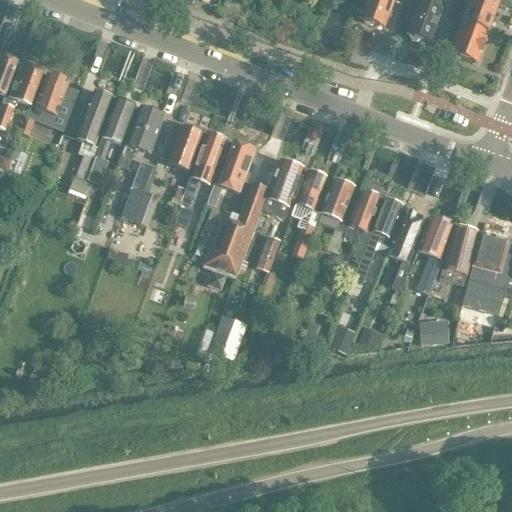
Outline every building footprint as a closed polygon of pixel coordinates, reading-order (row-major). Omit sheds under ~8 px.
[(393,0),(367,0),(361,19),(363,20),(364,24),(371,27),(375,24),(384,28),(393,0)] [(413,0),(419,2),(406,36),(409,36),(410,41),(414,42),(418,40),(429,44),(445,0),(413,0)] [(451,54),(477,64),(500,0),(457,0),(457,3),(468,7),(451,54)] [(0,58),(0,95),(5,97),(17,63),(1,57),(0,58)] [(9,98),(5,97),(0,110),(0,128),(8,131),(18,102),(31,107),(43,73),(21,65),(9,98)] [(70,83),(47,75),(35,109),(32,108),(28,119),(40,123),(41,121),(65,130),(79,94),(68,89),(70,83)] [(98,149),(95,147),(113,99),(94,92),(76,140),(85,144),(81,155),(86,157),(78,178),(86,181),(94,158),(98,149)] [(96,158),(88,181),(99,185),(107,163),(103,161),(110,142),(120,146),(135,106),(116,99),(95,157),(96,158)] [(164,115),(139,106),(118,167),(128,171),(134,154),(137,155),(139,151),(150,155),(164,115)] [(180,127),(167,164),(178,168),(168,196),(181,201),(191,173),(189,172),(203,136),(191,131),(192,128),(185,126),(184,128),(180,127)] [(226,141),(206,134),(191,173),(181,201),(180,204),(189,208),(198,183),(209,187),(226,141)] [(213,185),(205,206),(213,209),(219,194),(220,195),(221,191),(218,190),(219,187),(238,194),(254,153),(249,151),(250,150),(234,144),(218,187),(213,185)] [(0,160),(0,167),(7,170),(10,161),(4,159),(0,160)] [(301,169),(280,161),(261,211),(283,219),(301,169)] [(325,178),(307,171),(290,217),(300,220),(298,227),(303,229),(293,256),(301,259),(313,228),(307,226),(325,178)] [(70,190),(88,197),(91,187),(73,180),(70,190)] [(336,254),(341,239),(343,234),(344,234),(348,224),(341,221),(354,188),(332,180),(316,223),(335,230),(327,250),(336,254)] [(225,274),(236,278),(267,191),(249,185),(237,219),(223,213),(204,266),(212,269),(206,285),(219,290),(225,274)] [(122,219),(134,224),(146,194),(133,189),(122,219)] [(361,191),(348,224),(344,234),(343,234),(341,239),(354,244),(350,255),(360,259),(370,234),(366,233),(380,198),(361,191)] [(148,229),(158,201),(147,197),(136,224),(148,229)] [(383,199),(370,234),(360,259),(358,266),(359,266),(353,281),(361,284),(370,259),(372,259),(378,244),(377,243),(380,235),(389,238),(401,206),(383,199)] [(177,211),(172,224),(186,229),(194,209),(189,208),(180,204),(177,211)] [(403,211),(390,246),(386,256),(400,262),(390,288),(401,292),(411,266),(408,265),(412,254),(426,220),(416,216),(415,211),(409,209),(404,212),(403,211)] [(114,214),(111,222),(118,225),(121,216),(114,214)] [(417,251),(428,255),(415,289),(428,294),(441,260),(438,259),(451,226),(430,217),(417,251)] [(463,287),(477,233),(455,227),(444,269),(442,269),(439,281),(463,287)] [(84,230),(81,237),(90,241),(92,234),(84,230)] [(508,241),(480,234),(451,347),(462,346),(466,329),(474,331),(476,324),(494,329),(510,282),(506,269),(501,267),(508,241)] [(281,241),(268,236),(265,245),(277,250),(281,241)] [(109,249),(106,258),(120,264),(124,255),(109,249)] [(392,295),(389,304),(395,306),(398,297),(392,295)] [(221,318),(208,353),(235,363),(248,328),(221,318)] [(308,324),(300,347),(311,351),(320,328),(308,324)] [(422,346),(449,344),(448,328),(421,329),(422,346)] [(406,331),(403,341),(410,343),(413,333),(406,331)] [(281,335),(273,354),(291,361),(299,342),(281,335)]
